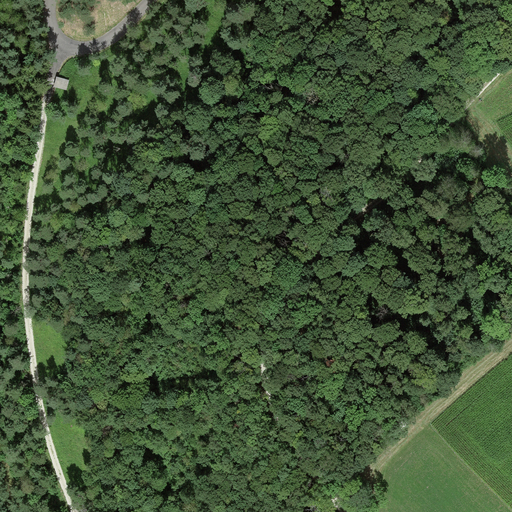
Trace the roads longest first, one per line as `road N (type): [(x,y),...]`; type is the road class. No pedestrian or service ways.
road 1 (track): [(187,511),(156,435),(149,317),(165,259),(229,184),(445,36)]
road 2 (track): [(343,511),(277,407),(266,348),(273,319),(328,238),(396,186),(511,54)]
road 3 (track): [(63,41),(48,76),(23,280),(40,416),(71,511)]
road 4 (track): [(447,0),(449,23),(432,74),(357,215)]
road 5 (unclassified): [(51,0),(55,34),(80,47),(110,38),(149,0)]
